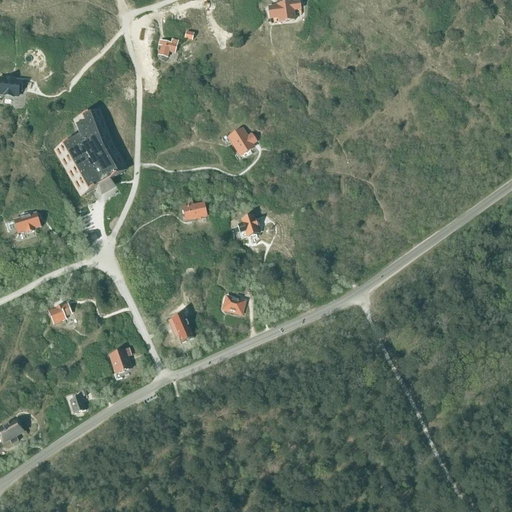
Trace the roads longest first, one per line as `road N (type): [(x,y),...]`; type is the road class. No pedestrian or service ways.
road 1 (unclassified): [(511,185),(356,294),(165,380)]
road 2 (unclassified): [(165,380),(0,482)]
road 3 (residential): [(104,256),(165,380)]
